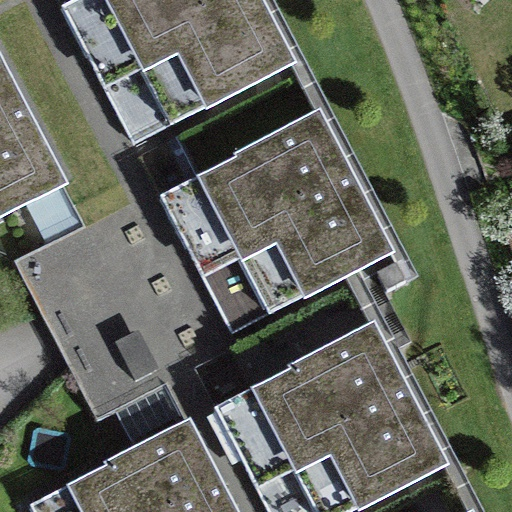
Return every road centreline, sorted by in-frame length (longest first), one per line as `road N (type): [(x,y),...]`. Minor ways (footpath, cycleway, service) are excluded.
road 1 (residential): [(379,0),(511,371)]
road 2 (unknown): [(39,0),(129,175)]
